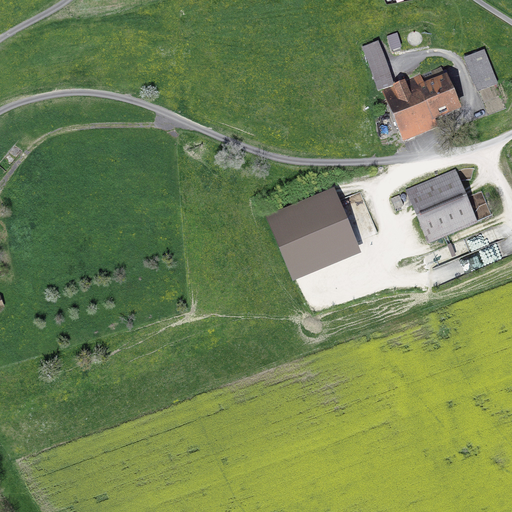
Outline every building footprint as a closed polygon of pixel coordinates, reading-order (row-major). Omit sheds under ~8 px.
[(397,48),(393,37),(387,39),(390,50),(397,48)] [(374,45),(361,49),(374,89),(387,84),(374,45)] [(476,92),(496,85),(483,51),(463,59),(476,92)] [(431,119),(458,108),(446,80),(423,90),(418,78),(417,76),(381,92),(402,142),(435,128),(431,119)] [(427,242),(475,223),(454,173),(407,192),(427,242)] [(294,278),(362,251),(338,191),(270,219),(294,278)]
